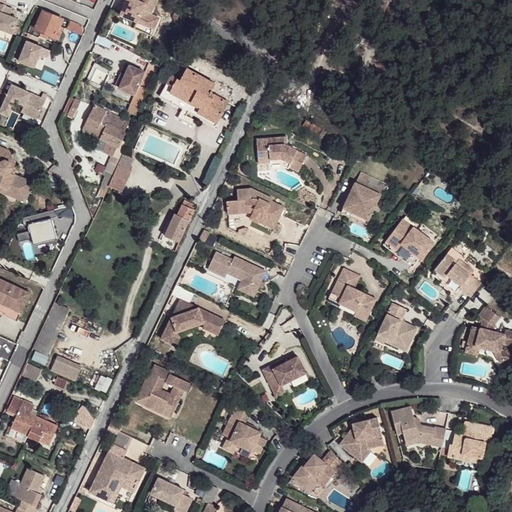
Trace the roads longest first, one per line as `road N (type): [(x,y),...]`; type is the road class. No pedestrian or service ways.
road 1 (unclassified): [(60,511),(269,56)]
road 2 (unclassified): [(0,404),(84,215),(47,127),(97,17)]
road 3 (residential): [(350,407),(291,289),(319,231)]
road 4 (residential): [(258,502),(286,454),(350,407)]
